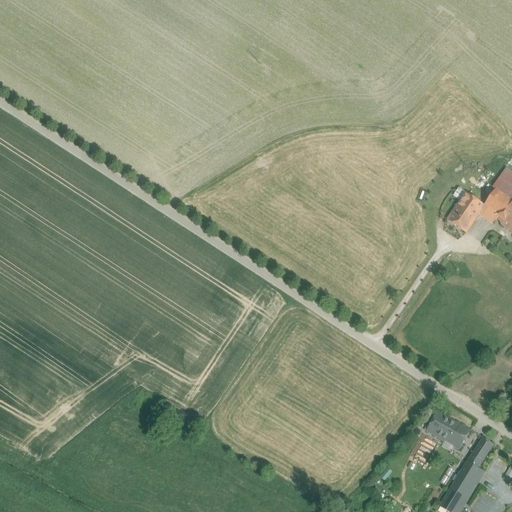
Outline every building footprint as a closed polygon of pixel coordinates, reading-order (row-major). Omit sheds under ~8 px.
[(502,181),(499,179),(493,188),(496,190),(511,201),(511,199),(511,173),(509,172),(502,181)] [(484,206),(485,207),(498,216),(511,201),(496,190),(484,206)] [(466,193),(447,220),(467,234),(479,215),(485,207),(484,206),(466,193)] [(511,201),(498,216),(505,220),(502,224),(511,231),(511,201)] [(498,216),(485,207),(479,215),(492,225),(498,216)] [(433,434),(458,445),(466,427),(441,415),(433,434)] [(482,439),(468,463),(478,469),(494,445),(482,439)] [(440,508),(447,511),(465,511),(488,475),(478,469),(468,463),(440,508)]
